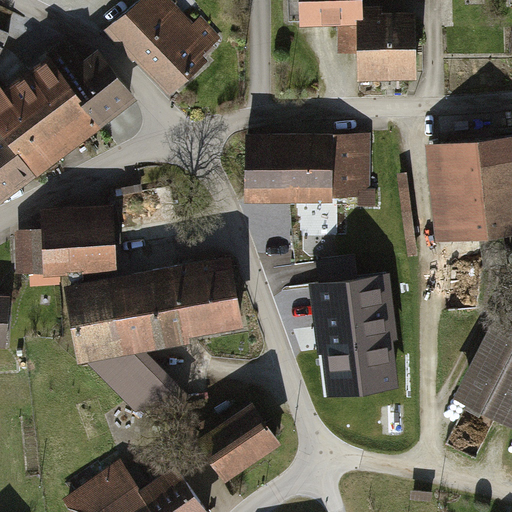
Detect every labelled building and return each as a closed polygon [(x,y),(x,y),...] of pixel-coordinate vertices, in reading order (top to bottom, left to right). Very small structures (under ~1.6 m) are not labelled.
[(178,0),(143,0),(115,27),(176,93),(232,42),(208,16),(200,23),(178,0)] [(312,0),(313,24),(367,22),(377,22),(377,9),(376,0),(312,0)] [(367,22),(368,78),(430,76),(429,8),(377,9),(377,22),(367,22)] [(15,34),(0,27),(0,44),(9,49),(15,34)] [(0,128),(0,193),(130,96),(98,54),(87,62),(72,42),(0,96),(0,119),(4,125),(0,128)] [(250,133),(249,198),(376,200),(377,135),(250,133)] [(511,136),(438,142),(446,242),(511,236),(511,136)] [(412,172),(402,173),(413,254),(423,253),(412,172)] [(125,211),(58,213),(59,230),(24,232),(25,275),(127,271),(125,211)] [(301,240),(268,246),(276,287),(309,281),(301,240)] [(236,258),(79,284),(91,358),(248,331),(236,258)] [(388,274),(311,283),(324,398),(402,389),(388,274)] [(21,300),(0,297),(0,349),(15,351),(21,300)] [(511,302),(467,394),(511,414),(511,302)] [(204,435),(230,473),(280,440),(255,402),(204,435)] [(124,457),(62,500),(70,511),(208,511),(180,471),(148,492),(124,457)]
